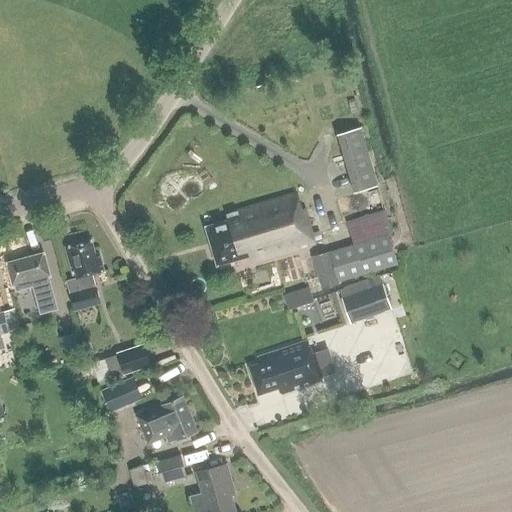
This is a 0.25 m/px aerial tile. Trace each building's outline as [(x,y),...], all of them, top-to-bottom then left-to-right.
[(340,138),(355,197),(379,191),(364,132),(340,138)] [(228,222),(207,228),(217,265),(250,256),(251,262),(322,243),(319,233),(313,234),(306,209),(302,210),(298,196),(227,216),(228,222)] [(313,257),(322,291),(339,286),(338,284),(398,267),(390,238),(354,248),(329,255),(329,253),(313,257)] [(101,303),(94,275),(104,272),(99,254),(95,255),(91,242),(67,248),(74,278),(67,280),(75,310),(101,303)] [(41,316),(60,311),(50,276),(51,275),(45,254),(8,264),(14,285),(17,293),(34,288),(41,316)] [(382,284),(342,299),(351,323),(391,309),(382,284)] [(292,293),(284,295),(288,310),(297,307),(292,293)] [(0,295),(0,334),(9,332),(4,312),(0,313),(0,311),(0,303),(2,303),(0,295)] [(303,305),(310,328),(322,324),(315,301),(303,305)] [(77,338),(62,341),(66,361),(81,357),(77,338)] [(281,393),(322,381),(314,354),(311,355),(307,342),(259,357),(261,365),(251,368),(259,394),(279,388),(281,393)] [(143,345),(117,354),(124,374),(150,366),(143,345)] [(111,412),(134,402),(125,381),(102,391),(111,412)] [(8,391),(0,392),(0,393),(2,400),(10,398),(8,391)] [(181,398),(136,417),(146,439),(163,431),(169,445),(196,432),(181,398)] [(180,457),(155,464),(160,482),(185,475),(180,457)] [(202,493),(190,496),(193,511),(235,511),(229,488),(233,487),(228,465),(228,464),(197,472),(202,493)] [(147,483),(143,466),(130,469),(135,486),(147,483)] [(129,492),(118,496),(122,511),(134,507),(129,492)]
